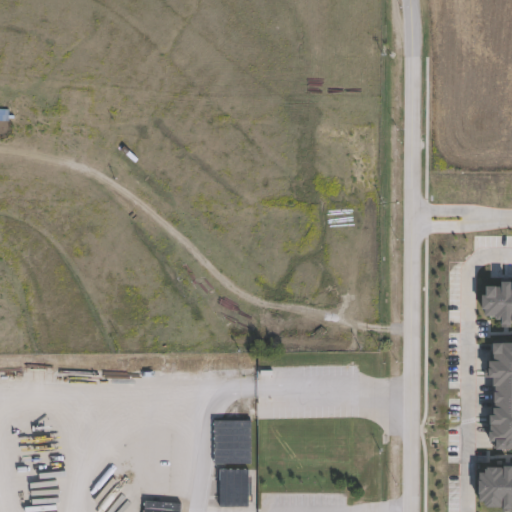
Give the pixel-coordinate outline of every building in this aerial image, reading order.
[(489,310),(489,304),(485,304),(485,291),(488,291),(488,282),(504,282),(504,278),(511,278),(511,318),(504,319),(504,310),(489,310)] [(511,339),(495,339),(495,355),(490,355),(490,371),(496,371),(495,411),(491,411),(490,434),(496,434),(495,449),(511,449),(511,339)] [(261,421),(259,509),(214,508),(214,465),(213,421),(214,421),(214,419),(261,421)] [(480,499),(487,499),(488,504),(511,504),(511,499),(511,463),(487,463),(487,469),(481,469),(480,499)] [(181,504),(180,511),(143,511),(144,501),(181,504)]
